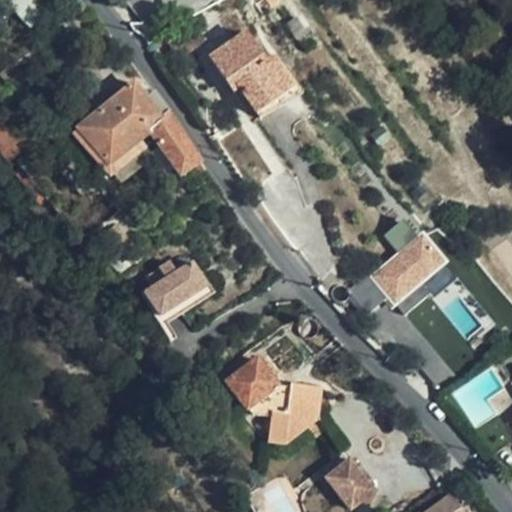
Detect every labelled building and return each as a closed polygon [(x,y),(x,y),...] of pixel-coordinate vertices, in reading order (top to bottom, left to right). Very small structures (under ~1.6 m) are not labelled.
[(7,0),(31,23),(47,7),(40,0),(7,0)] [(291,90),(271,59),(265,63),(244,34),(209,57),(229,86),(235,83),(256,114),(291,90)] [(201,161),(170,112),(161,119),(134,85),(79,130),(109,166),(149,132),(181,176),(201,161)] [(155,93),(147,100),(161,119),(170,112),(155,93)] [(27,141),(0,112),(0,152),(7,160),(27,141)] [(471,343),(495,325),(411,213),(384,233),(399,253),(372,273),(403,315),(433,293),(471,343)] [(139,237),(136,233),(126,220),(112,230),(124,248),(139,237)] [(175,262),(160,272),(167,283),(158,289),(148,296),(163,320),(209,290),(192,266),(182,273),(175,262)] [(167,283),(160,272),(151,278),(158,289),(167,283)] [(257,361),(228,385),(253,417),(271,420),(268,443),(285,444),(308,426),(318,438),(326,430),(315,418),(319,385),(290,382),(290,386),(276,384),(257,361)] [(210,401),(191,417),(210,441),(230,424),(210,401)] [(350,460),(326,478),(352,510),(375,491),(350,460)] [(463,511),(452,496),(430,511),(463,511)]
